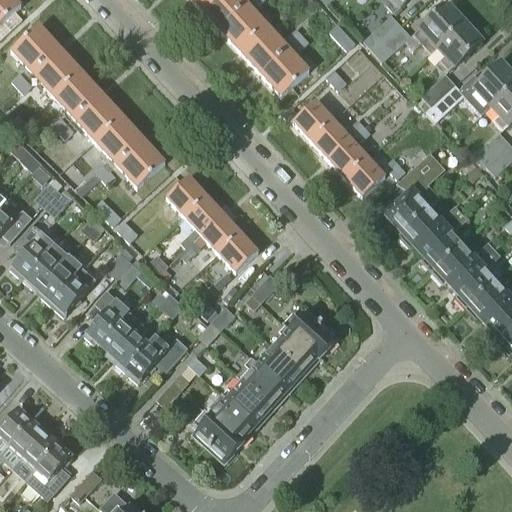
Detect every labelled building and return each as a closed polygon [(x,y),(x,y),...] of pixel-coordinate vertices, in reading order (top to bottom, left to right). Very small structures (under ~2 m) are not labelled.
[(8,0),(0,0),(0,29),(20,12),(8,0)] [(185,0),(196,12),(209,0),(185,0)] [(236,0),(209,0),(196,12),(218,35),(245,10),(236,0)] [(264,0),(256,0),(252,4),(258,10),(267,2),(264,0)] [(385,0),(389,4),(382,10),(392,21),(414,0),(385,0)] [(239,58),(266,33),(245,10),(218,35),(239,58)] [(408,44),(405,47),(412,56),(419,49),(422,52),(429,61),(436,54),(463,29),(445,10),(411,41),(408,44)] [(389,24),(361,49),(371,59),(398,34),(389,24)] [(329,37),(346,56),(355,48),(338,29),(329,37)] [(463,29),(436,54),(444,63),(437,70),(446,80),(480,48),(463,29)] [(32,80),(59,55),(38,33),(12,58),(32,80)] [(266,33),(239,58),(260,81),(287,56),(266,33)] [(398,34),(371,59),(380,70),(405,47),(408,44),(398,34)] [(297,35),(287,43),(293,50),(302,41),(301,40),(297,35)] [(302,41),(293,50),(299,56),(308,48),(302,41)] [(53,103),(80,78),(59,55),(32,80),(53,103)] [(287,56),(260,81),(280,104),(308,78),(287,56)] [(462,92),(457,97),(462,103),(480,122),(490,114),(511,92),(511,82),(499,69),(479,88),(472,80),(460,91),(462,92)] [(325,84),(337,96),(346,89),(342,84),(334,76),(325,84)] [(80,78),(53,103),(74,126),(101,101),(80,78)] [(15,94),(25,85),(19,79),(10,88),(15,94)] [(430,115),(453,93),(444,83),(421,105),(429,113),(430,115)] [(25,85),(15,94),(21,100),(31,92),(25,85)] [(511,92),(490,114),(498,122),(492,128),(501,138),(511,127),(511,92)] [(439,125),(462,103),(457,97),(453,93),(430,115),(429,113),(424,118),(435,129),(439,125)] [(95,149),(122,124),(101,101),(74,126),(95,149)] [(315,109),(293,129),(310,147),(332,128),(315,109)] [(59,140),(68,132),(61,124),(52,132),(54,135),(59,140)] [(122,124),(95,149),(116,172),(143,147),(122,124)] [(355,140),(364,132),(358,125),(349,134),(355,140)] [(332,128),(310,147),(327,166),(349,146),(332,128)] [(68,132),(59,140),(64,146),(73,138),(68,132)] [(364,132),(355,140),(361,147),(370,138),(364,132)] [(484,173),(508,152),(498,141),(475,163),(484,173)] [(15,145),(6,154),(19,166),(20,167),(28,158),(15,145)] [(344,185),(366,165),(349,146),(327,166),(344,185)] [(143,147),(116,172),(137,195),(164,170),(143,147)] [(511,156),(508,152),(484,173),(493,183),(511,165),(511,156)] [(28,158),(20,167),(30,178),(39,168),(28,158)] [(411,199),(386,222),(392,229),(389,232),(400,244),(430,216),(428,214),(437,206),(425,193),(444,176),(439,172),(430,161),(401,188),(411,199)] [(396,185),(405,177),(393,164),(384,172),(396,185)] [(366,165),(344,185),(361,204),(383,183),(366,165)] [(95,179),(75,196),(81,202),(100,185),(101,186),(110,178),(104,171),(95,179)] [(110,178),(101,186),(106,192),(115,184),(110,178)] [(475,187),(469,180),(465,184),(471,191),(475,187)] [(49,188),(33,205),(43,214),(59,197),(57,196),(61,191),(53,183),(49,188)] [(184,223),(206,203),(189,185),(167,204),(184,223)] [(59,197),(43,214),(54,223),(69,207),(67,205),(71,201),(64,194),(60,198),(59,197)] [(179,261),(201,242),(223,222),(206,203),(184,223),(194,235),(180,248),(185,254),(178,260),(179,261)] [(111,232),(120,224),(101,206),(93,214),(111,232)] [(430,216),(400,244),(409,254),(413,251),(420,259),(446,234),(462,220),(454,211),(439,225),(430,216)] [(0,213),(0,247),(1,249),(5,244),(9,248),(31,224),(21,216),(15,223),(2,212),(0,213)] [(446,234),(420,259),(425,264),(422,268),(433,280),(463,252),(451,239),(466,225),(462,220),(446,234)] [(218,261),(240,241),(223,222),(201,242),(179,261),(185,267),(200,253),(201,254),(207,249),(218,261)] [(86,241),(94,232),(88,227),(80,236),(86,241)] [(137,240),(124,228),(116,236),(128,249),(137,240)] [(8,275),(6,277),(15,285),(17,282),(21,286),(53,251),(46,245),(39,239),(41,238),(35,232),(33,234),(32,232),(13,253),(18,257),(16,259),(19,262),(8,275)] [(94,232),(86,241),(93,247),(101,238),(94,232)] [(240,241),(218,261),(235,280),(257,259),(250,251),(240,241)] [(463,252),(433,280),(442,290),(446,287),(452,294),(480,270),(495,256),(487,248),(472,262),(463,252)] [(21,286),(19,288),(28,296),(30,294),(34,298),(66,263),(61,259),(53,252),(53,251),(21,286)] [(128,266),(132,261),(124,253),(119,259),(128,266)] [(480,270),(452,294),(459,301),(456,305),(466,316),(496,288),(484,275),(500,261),(495,256),(480,270)] [(115,285),(130,268),(129,267),(128,266),(119,259),(104,275),(114,283),(115,285)] [(148,269),(159,280),(168,272),(156,260),(148,269)] [(66,263),(34,298),(36,299),(40,303),(38,305),(47,314),(49,312),(81,275),(68,262),(67,263),(66,264),(66,263)] [(130,268),(115,285),(125,294),(143,272),(135,264),(131,269),(130,268)] [(81,275),(49,312),(53,315),(51,317),(60,325),(62,323),(74,310),(95,287),(81,275)] [(252,302),(260,309),(278,290),(270,282),(252,302)] [(496,288),(466,316),(475,326),(479,323),(486,330),(511,306),(511,305),(511,304),(511,303),(511,291),(505,298),(496,288)] [(104,318),(81,343),(90,351),(92,349),(97,354),(129,317),(106,297),(94,309),(104,318)] [(158,312),(165,303),(159,297),(151,306),(158,312)] [(165,303),(158,312),(172,324),(183,311),(169,299),(165,303)] [(254,316),(260,309),(252,302),(246,308),(254,316)] [(511,305),(511,306),(486,330),(492,337),(490,339),(488,341),(499,352),(511,340),(511,303),(511,304),(511,305)] [(195,314),(201,319),(209,310),(203,305),(195,314)] [(206,324),(214,315),(209,310),(201,319),(206,324)] [(210,328),(220,337),(234,321),(224,312),(210,328)] [(97,354),(95,356),(104,364),(106,362),(110,365),(140,331),(142,329),(129,317),(97,354)] [(293,319),(282,330),(289,337),(289,336),(320,365),(336,347),(316,329),(318,327),(308,318),(306,320),(304,318),(299,324),(293,319)] [(206,351),(220,337),(210,328),(197,343),(206,351)] [(140,331),(110,365),(114,369),(112,371),(121,379),(123,377),(148,350),(139,342),(145,335),(140,331)] [(289,337),(273,353),(304,382),(320,365),(289,336),(289,337)] [(511,340),(499,352),(508,363),(510,361),(511,359),(511,340)] [(148,350),(123,377),(128,382),(126,384),(135,392),(137,390),(155,370),(164,379),(187,354),(176,344),(167,354),(165,352),(155,343),(148,351),(148,350)] [(273,353),(257,371),(288,399),(304,382),(273,353)] [(187,370),(198,381),(206,373),(194,362),(187,370)] [(250,364),(235,381),(242,387),(273,416),(288,399),(257,371),(252,366),(250,364)] [(173,388),(181,395),(187,389),(178,382),(173,388)] [(226,394),(220,400),(221,401),(226,405),(257,434),(273,416),(242,387),(232,398),(226,394)] [(164,414),(181,395),(173,388),(156,406),(164,414)] [(220,400),(204,416),(210,422),(242,450),(257,434),(226,405),(221,401),(220,400)] [(0,459),(7,452),(8,452),(32,425),(28,421),(29,419),(20,410),(18,412),(0,432),(0,459)] [(204,416),(193,429),(195,431),(199,434),(194,439),(193,440),(225,469),(242,450),(210,422),(204,416)] [(7,452),(0,459),(0,463),(5,469),(12,475),(46,437),(42,433),(43,431),(34,423),(32,425),(8,452),(7,452)] [(46,437),(12,475),(18,480),(25,471),(27,469),(34,476),(59,449),(60,447),(51,438),(49,440),(46,437)] [(35,477),(25,488),(47,507),(68,483),(59,476),(72,461),(74,459),(64,450),(63,452),(59,449),(34,476),(35,477)] [(76,495),(84,503),(99,486),(91,478),(76,495)] [(78,510),(84,503),(76,495),(70,502),(78,510)] [(129,511),(128,511),(126,511),(115,501),(104,511),(129,511)]
